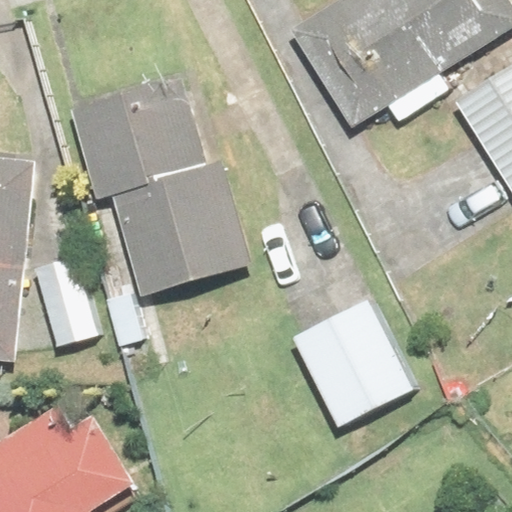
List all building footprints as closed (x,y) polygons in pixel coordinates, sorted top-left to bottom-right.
[(396,104),(409,125),(460,95),(447,73),(511,34),(511,0),(364,0),(307,34),(361,124),(396,104)] [(200,75),(94,110),(156,302),(263,267),(200,75)] [(511,77),(473,101),(511,166),(511,77)] [(50,158),(0,153),(0,358),(33,361),(50,158)] [(91,256),(49,269),(74,352),(116,339),(91,256)] [(389,304),(312,341),(357,436),(435,399),(389,304)] [(116,511),(153,486),(86,390),(0,449),(0,511),(116,511)]
